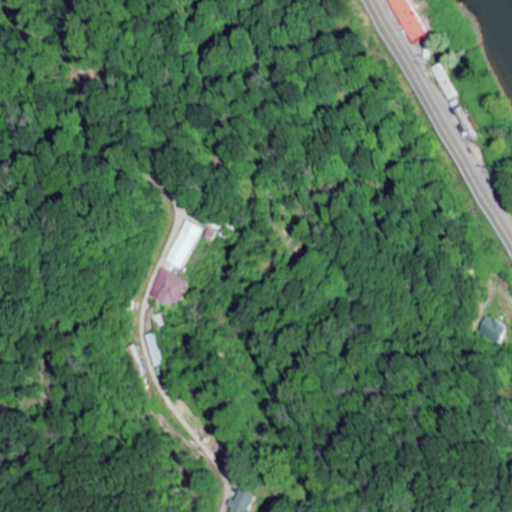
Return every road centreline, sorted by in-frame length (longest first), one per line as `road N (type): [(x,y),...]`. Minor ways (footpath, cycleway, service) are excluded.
road 1 (residential): [(19,0),(48,53),(78,74),(167,206),(172,233),(128,338),(136,380),(171,447),(217,474),(214,511)]
road 2 (secondary): [(511,250),(363,0)]
